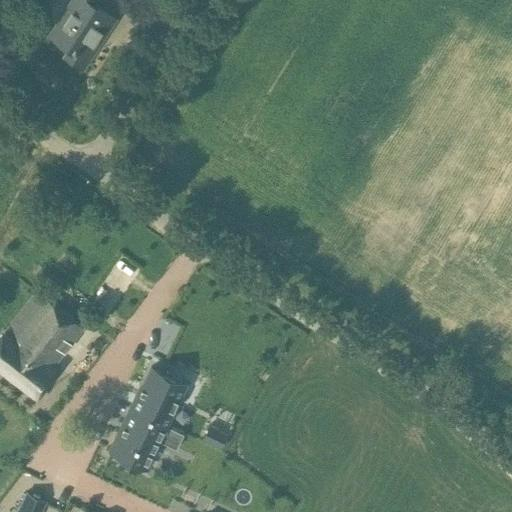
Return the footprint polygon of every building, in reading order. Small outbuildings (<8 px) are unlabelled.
[(100,0),(80,0),(64,24),(68,27),(59,40),(71,48),(66,56),(84,67),(116,20),(96,6),(100,0)] [(511,168),(511,86),(453,55),(419,119),(511,168)] [(511,214),(488,265),(511,276),(511,214)] [(404,224),(388,254),(405,264),(402,269),(416,277),(417,275),(434,285),(444,267),(462,277),(478,247),(441,227),(439,230),(425,222),(420,233),(404,224)] [(82,324),(36,289),(6,330),(5,330),(0,335),(0,367),(37,394),(57,367),(53,363),(82,324)] [(137,393),(130,407),(166,425),(186,383),(152,366),(139,394),(137,393)] [(166,425),(130,407),(123,422),(125,423),(121,432),(119,431),(110,449),(148,467),(157,450),(155,449),(159,439),(166,425)] [(221,446),(227,434),(209,425),(203,438),(221,446)] [(28,491),(17,511),(39,511),(46,500),(28,491)]
